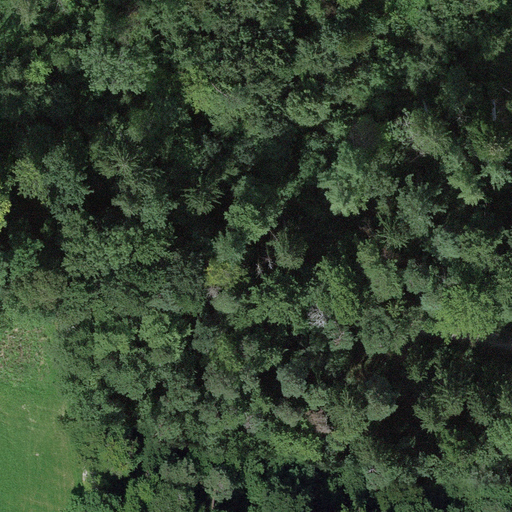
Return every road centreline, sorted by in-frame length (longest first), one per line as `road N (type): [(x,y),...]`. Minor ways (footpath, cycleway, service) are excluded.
road 1 (track): [(511,344),(205,290),(91,280),(48,292)]
road 2 (track): [(88,511),(86,359),(48,292),(0,268)]
